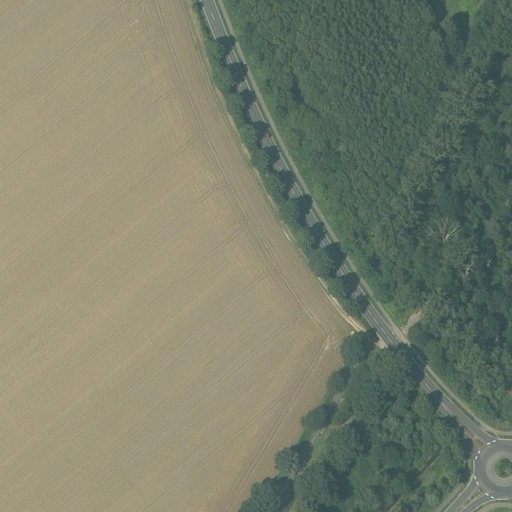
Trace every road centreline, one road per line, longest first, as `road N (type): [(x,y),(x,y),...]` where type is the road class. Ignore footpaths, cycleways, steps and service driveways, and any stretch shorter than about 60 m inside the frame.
road 1 (track): [(184,0),(248,164),(307,265),(357,331),(385,352),(479,241),(511,188)]
road 2 (secondary): [(449,414),(393,347),(299,206),(206,0)]
